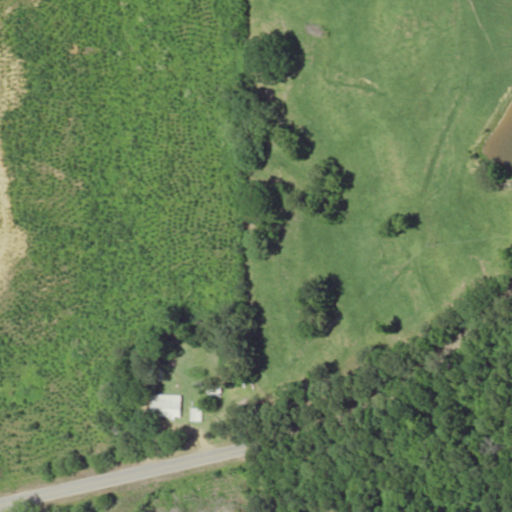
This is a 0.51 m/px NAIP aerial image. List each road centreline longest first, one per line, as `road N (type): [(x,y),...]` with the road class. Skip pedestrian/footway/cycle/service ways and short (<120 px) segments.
road 1 (tertiary): [(511,292),(372,392),(273,439)]
road 2 (tertiary): [(273,439),(0,504)]
